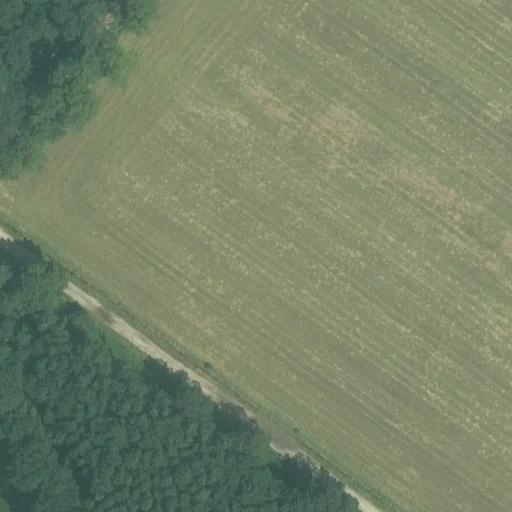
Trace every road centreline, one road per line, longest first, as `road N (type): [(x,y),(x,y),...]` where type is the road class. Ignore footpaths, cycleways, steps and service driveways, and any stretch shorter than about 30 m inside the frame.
road 1 (track): [(0,230),(381,511)]
road 2 (unclassified): [(38,102),(128,0)]
